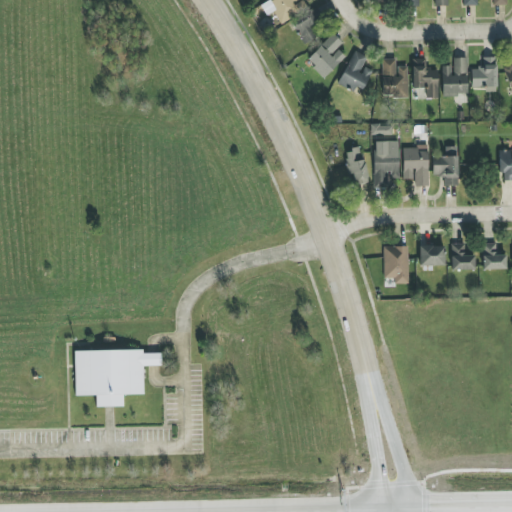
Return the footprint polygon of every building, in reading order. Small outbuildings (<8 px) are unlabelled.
[(271,0),(261,6),(267,16),(273,12),(280,24),(298,13),(293,3),(298,0),(271,0)] [(303,43),(321,34),(310,13),(292,23),(303,43)] [(307,61),(325,78),(345,57),(336,49),(342,44),(332,34),(307,61)] [(360,94),(371,72),(362,67),(366,58),(354,51),(338,83),(360,94)] [(442,67),(442,96),(467,95),(467,58),(452,58),(452,66),(442,67)] [(472,68),(471,88),(485,88),(485,92),(496,92),(497,58),(482,58),(482,69),(472,68)] [(382,97),(408,97),(407,67),(397,67),(396,59),(381,60),(382,97)] [(438,99),(438,70),(425,69),(426,60),(413,59),(412,89),(427,89),(427,99),(438,99)] [(392,125),(371,126),(371,135),(392,135),(392,125)] [(398,141),(373,142),(374,188),(388,188),(388,180),(399,179),(398,141)] [(403,180),(414,179),(414,187),(428,186),(428,147),(403,147),(403,180)] [(366,183),(364,149),(347,150),(349,184),(366,183)] [(500,181),(511,180),(511,159),(510,159),(510,150),(500,151),(500,181)] [(433,175),(443,175),(443,186),(458,186),(457,154),(432,155),(433,175)] [(452,244),(451,270),(474,270),(475,255),(465,255),(465,244),(452,244)] [(506,269),(506,255),(496,255),(496,244),(482,244),(483,270),(506,269)] [(444,246),(419,247),(419,266),(444,266),(444,246)] [(408,284),(408,247),(383,247),(383,278),(394,278),(394,284),(408,284)] [(75,396),(96,396),(96,407),(123,407),(123,395),(143,395),(143,366),(160,366),(160,354),(143,354),(143,350),(74,351),(75,396)]
